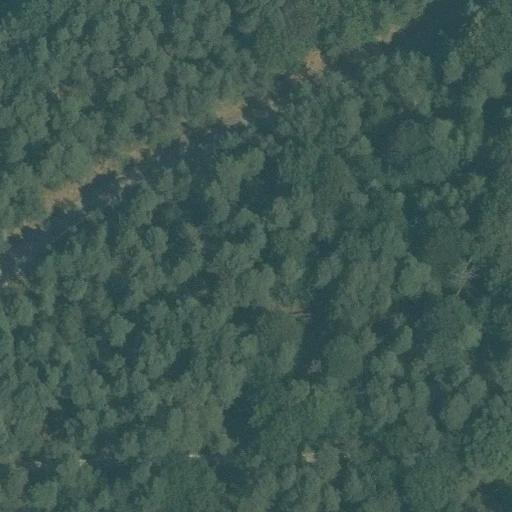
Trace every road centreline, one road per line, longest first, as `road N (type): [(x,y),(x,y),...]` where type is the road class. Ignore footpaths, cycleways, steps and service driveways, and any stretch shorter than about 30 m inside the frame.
road 1 (unclassified): [(0,280),(108,194),(399,52),(478,0)]
road 2 (track): [(0,471),(511,445)]
